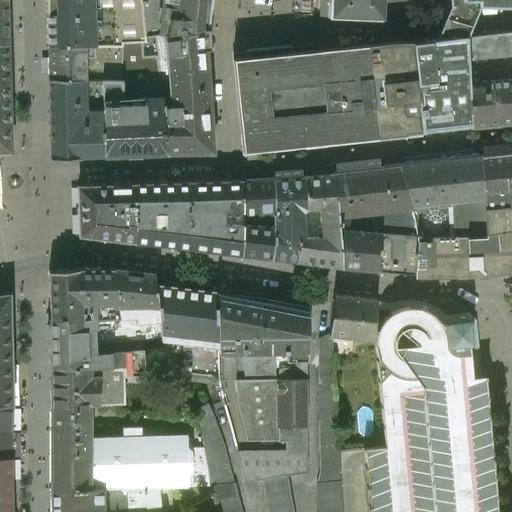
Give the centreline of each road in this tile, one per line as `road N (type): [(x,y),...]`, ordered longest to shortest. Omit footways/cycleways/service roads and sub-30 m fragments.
road 1 (residential): [(511,426),(490,293),(99,254),(0,272)]
road 2 (residential): [(223,0),(219,39),(511,18)]
